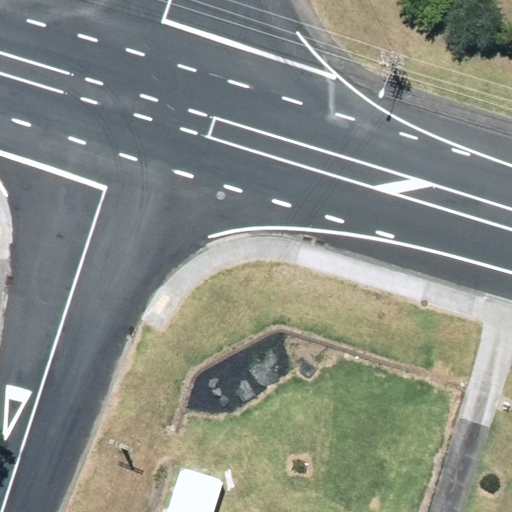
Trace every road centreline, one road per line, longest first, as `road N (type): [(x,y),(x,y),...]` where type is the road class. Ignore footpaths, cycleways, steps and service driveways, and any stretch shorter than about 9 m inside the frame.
road 1 (residential): [(9,511),(137,104)]
road 2 (secondary): [(137,104),(511,218)]
road 3 (secondary): [(0,62),(137,104)]
